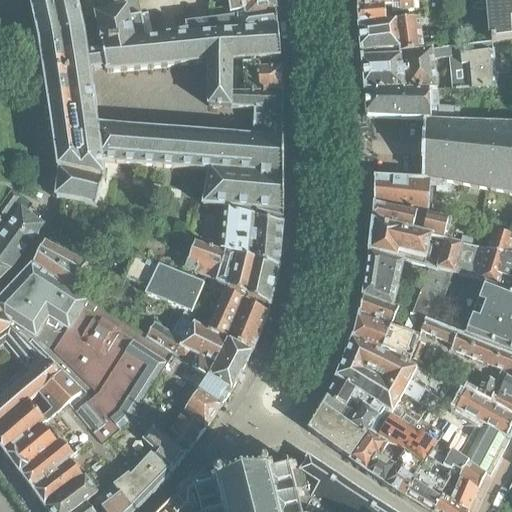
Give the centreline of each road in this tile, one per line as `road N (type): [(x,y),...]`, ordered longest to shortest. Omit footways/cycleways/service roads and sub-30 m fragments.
road 1 (residential): [(290,437),(349,302),(357,159),(341,0)]
road 2 (residential): [(234,427),(277,342),(300,223),(288,0)]
road 3 (residential): [(404,511),(290,437)]
